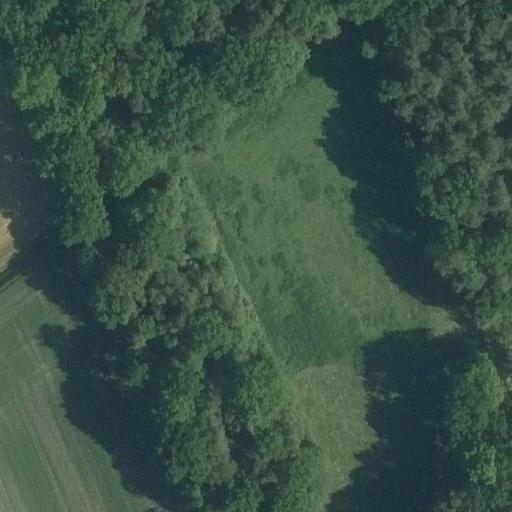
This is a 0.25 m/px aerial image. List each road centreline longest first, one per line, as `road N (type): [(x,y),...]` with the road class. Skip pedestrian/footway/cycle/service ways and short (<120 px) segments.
road 1 (unclassified): [(511,394),(494,343),(511,207)]
road 2 (track): [(494,343),(447,511)]
